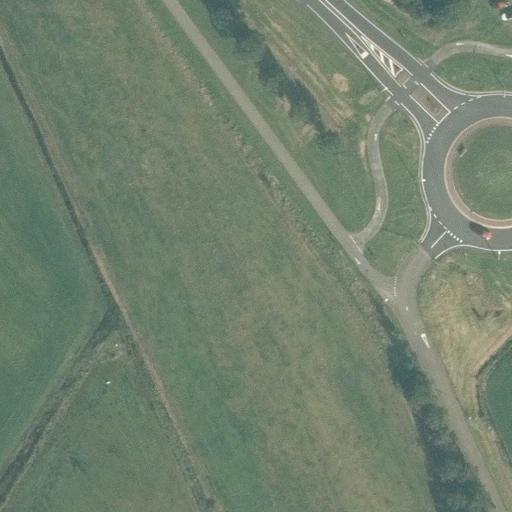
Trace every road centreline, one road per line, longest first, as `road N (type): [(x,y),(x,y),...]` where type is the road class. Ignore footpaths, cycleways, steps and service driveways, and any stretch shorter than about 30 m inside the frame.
road 1 (unclassified): [(404,288),(381,284),(365,270),(166,0)]
road 2 (unclassified): [(497,511),(413,329),(404,288)]
road 3 (trunk): [(468,114),(372,33),(341,18)]
road 4 (trunk): [(341,18),(357,48),(441,141)]
